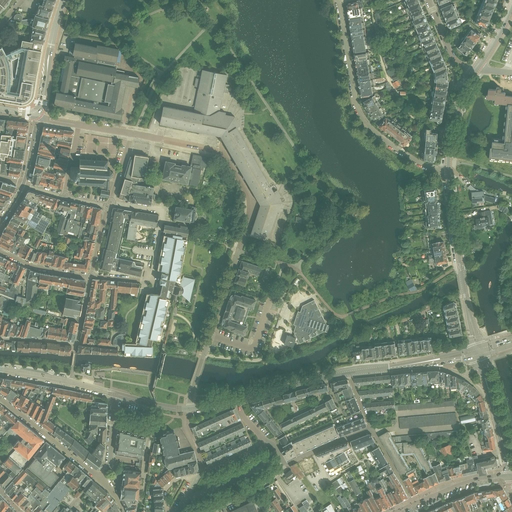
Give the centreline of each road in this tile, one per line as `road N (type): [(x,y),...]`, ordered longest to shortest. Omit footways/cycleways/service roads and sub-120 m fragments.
road 1 (residential): [(337,0),(355,106),(391,144),(449,171)]
road 2 (residential): [(188,408),(238,250)]
road 3 (tertiary): [(469,316),(449,171)]
road 4 (residential): [(97,475),(0,397)]
road 5 (residential): [(150,278),(163,211),(110,202)]
